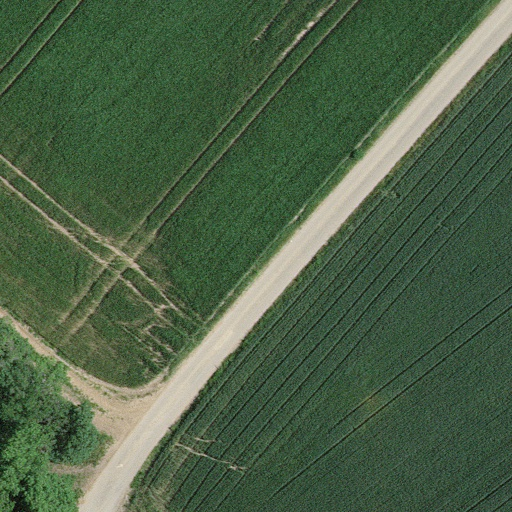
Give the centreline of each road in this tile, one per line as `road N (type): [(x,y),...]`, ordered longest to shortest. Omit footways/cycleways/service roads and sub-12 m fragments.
road 1 (unclassified): [(502,0),(82,507)]
road 2 (track): [(0,300),(153,421)]
